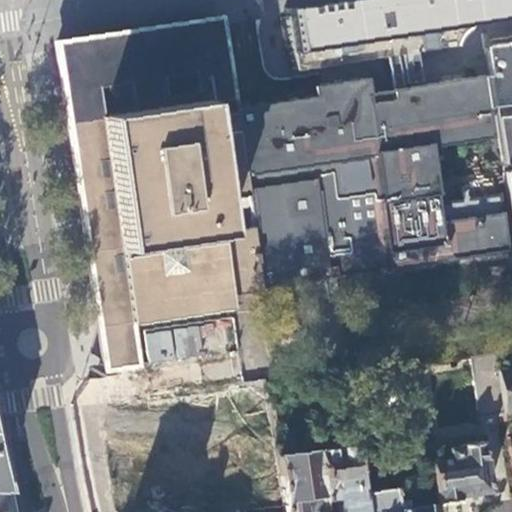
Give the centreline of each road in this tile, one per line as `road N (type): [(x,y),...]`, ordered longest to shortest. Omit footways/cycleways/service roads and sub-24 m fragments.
road 1 (primary): [(50,320),(3,0)]
road 2 (primary): [(85,511),(53,355)]
road 3 (primary): [(21,360),(48,511)]
